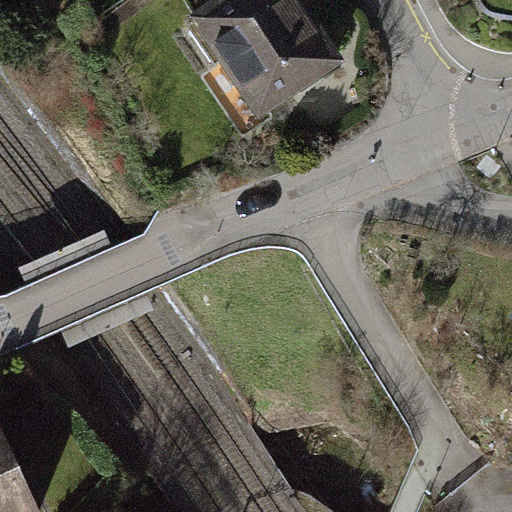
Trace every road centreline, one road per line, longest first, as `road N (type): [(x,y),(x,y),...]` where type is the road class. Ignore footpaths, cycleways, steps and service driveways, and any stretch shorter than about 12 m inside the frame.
road 1 (residential): [(203,237),(428,144)]
road 2 (residential): [(203,237),(0,325)]
road 3 (residential): [(428,144),(418,81),(388,0)]
road 4 (residential): [(428,144),(449,207),(511,217)]
